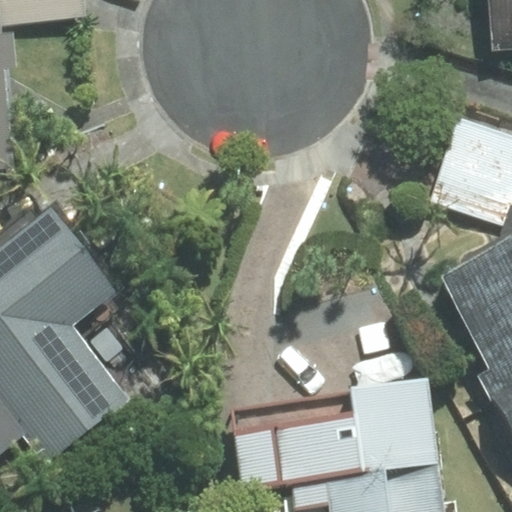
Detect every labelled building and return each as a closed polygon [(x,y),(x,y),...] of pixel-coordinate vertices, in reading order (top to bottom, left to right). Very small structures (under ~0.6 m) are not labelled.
[(0,0),(0,172),(7,172),(0,101),(0,28),(74,21),(71,0),(0,0)] [(511,0),(476,0),(482,60),(511,57),(511,0)] [(511,134),(442,125),(431,214),(511,224),(511,134)] [(0,452),(13,442),(34,469),(112,406),(55,336),(94,304),(27,223),(0,245),(0,452)] [(511,239),(422,287),(511,453),(511,239)] [(435,511),(418,391),(262,412),(274,497),(312,492),(314,511),(435,511)]
